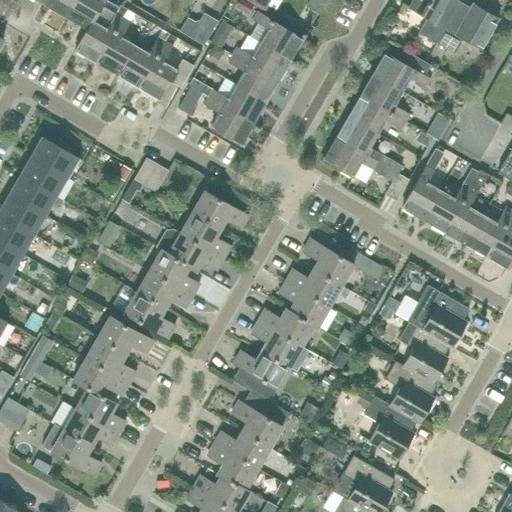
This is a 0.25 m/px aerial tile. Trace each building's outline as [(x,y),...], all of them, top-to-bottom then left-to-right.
[(75,0),(46,0),(44,4),(66,17),(75,0)] [(75,0),(66,17),(86,29),(87,29),(93,19),(101,6),(104,0),(75,0)] [(245,0),(239,0),(236,6),(248,13),(253,5),(245,0)] [(246,0),(265,11),(271,0),(246,0)] [(436,44),(459,2),(455,0),(412,0),(408,9),(426,20),(418,34),(436,44)] [(436,44),(454,54),(462,40),(480,50),(498,18),(473,3),(470,8),(459,2),(436,44)] [(76,46),(74,49),(75,49),(97,62),(123,16),(116,12),(115,13),(101,6),(93,19),(87,29),(86,29),(76,46)] [(260,41),(289,58),(301,38),(256,12),(252,19),(268,28),(260,41)] [(131,20),(127,18),(123,16),(97,62),(118,74),(135,44),(122,36),(131,20)] [(192,21),(185,34),(204,46),(217,25),(207,19),(202,27),(192,21)] [(222,21),(210,42),(221,48),(233,27),(222,21)] [(383,22),(377,31),(387,36),(392,27),(383,22)] [(163,29),(158,36),(160,37),(166,41),(170,33),(163,29)] [(160,37),(158,36),(149,52),(135,44),(118,74),(139,86),(166,41),(160,37)] [(166,41),(139,86),(159,98),(168,82),(180,88),(193,66),(182,59),(177,69),(164,61),(169,52),(173,45),(166,41)] [(277,80),(289,58),(260,41),(252,56),(236,47),(232,53),(277,80)] [(213,45),(209,54),(218,59),(222,50),(213,45)] [(373,74),(402,91),(410,77),(426,87),(430,80),(423,76),(430,65),(408,52),(401,63),(385,53),(373,74)] [(264,101),(277,80),(232,53),(228,61),(244,70),(236,84),(264,101)] [(394,105),(402,91),(373,74),(360,95),(406,122),(410,115),(394,105)] [(228,98),(212,88),(194,78),(189,85),(190,86),(202,93),(207,96),(252,122),(264,101),(236,84),(228,98)] [(190,114),(202,93),(190,86),(178,107),(190,114)] [(401,130),(406,122),(360,95),(348,116),(378,133),(385,120),(401,130)] [(239,144),(252,122),(207,96),(203,104),(218,113),(210,127),(239,144)] [(437,112),(431,123),(443,130),(449,120),(449,119),(437,112)] [(369,147),(378,133),(348,116),(336,137),(399,173),(402,166),(385,157),(369,147)] [(421,132),(416,140),(426,146),(431,139),(421,132)] [(68,177),(79,158),(42,137),(31,156),(68,177)] [(409,179),(399,173),(336,137),(322,159),(352,177),(360,162),(377,172),(392,180),(384,195),(396,201),(409,179)] [(511,148),(497,173),(511,181),(511,148)] [(436,166),(444,153),(437,149),(429,162),(402,208),(423,220),(440,190),(427,182),(436,166)] [(56,197),(68,177),(31,156),(20,175),(56,197)] [(144,185),(156,163),(146,158),(134,179),(144,185)] [(156,192),(168,170),(156,163),(144,185),(156,192)] [(131,170),(127,167),(123,165),(116,176),(124,181),(131,170)] [(470,185),(479,172),(471,168),(463,181),(454,198),(440,190),(423,220),(444,232),(470,185)] [(477,190),(487,174),(480,170),(479,172),(470,185),(444,232),(465,244),(482,214),(468,206),(477,190)] [(45,216),(56,197),(20,175),(8,195),(45,216)] [(191,212),(220,229),(225,219),(240,228),(247,215),(203,190),(191,212)] [(0,215),(34,235),(45,216),(8,195),(0,209),(0,215)] [(487,256),(511,212),(511,209),(505,206),(496,222),(482,214),(465,244),(487,256)] [(215,238),(220,229),(191,212),(179,233),(223,258),(229,247),(215,238)] [(511,212),(487,256),(508,269),(511,262),(511,212)] [(0,241),(23,255),(34,235),(0,215),(0,241)] [(120,228),(112,237),(123,246),(131,237),(120,228)] [(223,258),(179,233),(173,229),(166,230),(156,247),(160,249),(167,253),(167,254),(189,266),(196,270),(202,260),(217,269),(223,258)] [(344,243),(337,255),(309,238),(302,250),(317,259),(312,268),(341,285),(353,264),(387,285),(394,274),(344,243)] [(0,267),(12,274),(23,255),(0,241),(0,267)] [(81,261),(91,266),(99,253),(89,247),(81,261)] [(184,275),(189,266),(167,254),(167,253),(160,249),(147,271),(192,295),(198,284),(184,275)] [(0,293),(12,274),(0,267),(0,293)] [(329,306),(341,285),(312,268),(306,277),(291,268),(284,280),(329,306)] [(185,307),(192,295),(147,271),(136,291),(165,308),(170,298),(185,307)] [(74,274),(67,285),(81,293),(88,282),(74,274)] [(316,327),(329,306),(284,280),(278,292),(293,301),(287,311),(313,325),(316,327)] [(450,345),(453,347),(467,322),(463,319),(469,309),(427,285),(407,320),(409,322),(421,329),(450,345)] [(160,317),(165,308),(136,291),(124,313),(167,338),(174,325),(160,317)] [(394,313),(395,313),(400,303),(389,296),(383,307),(394,313)] [(57,301),(52,310),(53,310),(61,315),(61,314),(66,306),(57,301)] [(368,301),(363,310),(371,315),(376,306),(368,301)] [(46,315),(51,307),(41,302),(37,310),(46,315)] [(396,313),(395,313),(394,313),(383,307),(377,316),(390,323),(396,313)] [(313,325),(287,311),(284,308),(278,318),(263,309),(256,320),(301,346),(313,325)] [(53,310),(45,325),(52,329),(61,315),(53,310)] [(153,340),(127,326),(109,315),(97,336),(126,353),(131,344),(146,352),(153,340)] [(359,321),(366,325),(370,318),(366,316),(361,318),(359,321)] [(288,367),(301,346),(256,320),(250,332),(265,341),(260,350),(288,367)] [(421,329),(409,322),(399,340),(413,348),(403,365),(403,366),(434,383),(449,358),(444,355),(450,345),(421,329)] [(354,347),(360,337),(352,332),(343,327),(337,337),(354,347)] [(29,354),(29,356),(39,362),(40,361),(52,340),(41,334),(29,354)] [(120,362),(126,353),(97,336),(85,357),(127,382),(128,382),(135,371),(120,362)] [(288,367),(260,350),(255,359),(240,350),(232,363),(239,367),(231,379),(251,391),(269,401),(276,388),(288,367)] [(349,355),(341,350),(333,363),(342,368),(349,355)] [(29,356),(19,374),(29,380),(34,371),(45,378),(50,368),(39,362),(29,356)] [(128,382),(127,382),(85,357),(72,380),(87,388),(87,387),(101,395),(102,394),(107,386),(122,394),(128,382)] [(403,366),(403,365),(395,361),(385,379),(399,387),(389,404),(388,405),(415,420),(415,421),(419,423),(434,397),(430,395),(436,384),(434,383),(403,366)] [(0,369),(0,394),(1,396),(13,376),(4,371),(0,369)] [(324,378),(320,385),(332,392),(333,390),(336,385),(324,378)] [(50,405),(60,393),(49,383),(38,395),(50,405)] [(116,402),(102,394),(101,395),(87,387),(87,388),(75,408),(118,433),(126,421),(110,412),(116,402)] [(363,389),(356,402),(367,408),(369,405),(374,396),(363,389)] [(291,413),(269,401),(251,391),(244,403),(239,401),(231,413),(246,422),(241,431),(271,448),(291,413)] [(388,405),(389,404),(374,396),(369,405),(367,408),(363,415),(378,423),(368,440),(399,458),(413,434),(409,432),(415,421),(415,420),(388,405)] [(0,421),(6,425),(18,403),(7,397),(0,409),(0,421)] [(308,402),(300,416),(313,424),(321,410),(308,402)] [(18,403),(6,425),(17,431),(29,410),(18,403)] [(111,445),(118,433),(75,408),(62,429),(91,446),(96,437),(111,445)] [(511,417),(502,434),(511,439),(511,417)] [(91,446),(62,429),(54,425),(42,445),(94,475),(101,464),(86,455),(91,446)] [(259,469),(271,448),(241,431),(236,440),(221,432),(214,443),(259,469)] [(309,437),(301,450),(313,457),(321,444),(309,437)] [(330,451),(335,450),(339,443),(330,437),(324,448),(330,451)] [(247,490),(248,488),(259,469),(214,443),(207,455),(222,463),(217,473),(220,475),(220,474),(247,490)] [(353,455),(333,490),(368,511),(381,511),(392,493),(388,490),(394,479),(353,455)] [(37,458),(33,467),(47,475),(51,467),(37,458)] [(251,490),(248,488),(247,490),(220,474),(220,475),(215,483),(200,475),(194,486),(239,511),(251,490)] [(309,497),(316,483),(306,477),(298,491),(309,497)] [(276,493),(284,498),(290,488),(282,483),(276,493)] [(238,511),(239,511),(194,486),(186,499),(201,507),(198,511),(238,511)] [(368,511),(333,490),(332,491),(342,497),(333,511),(368,511)] [(511,511),(511,494),(508,493),(497,511),(511,511)] [(0,511),(20,511),(0,500),(0,511)]
